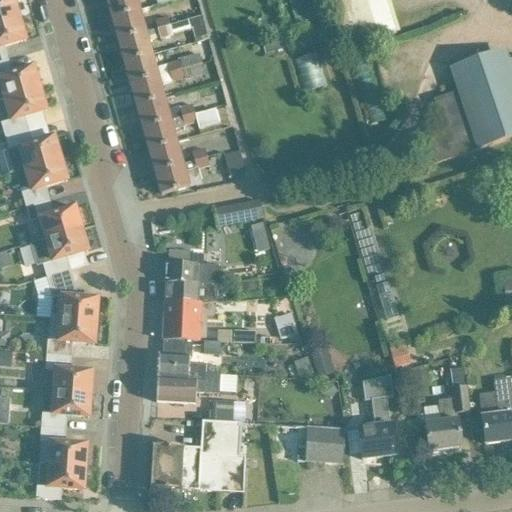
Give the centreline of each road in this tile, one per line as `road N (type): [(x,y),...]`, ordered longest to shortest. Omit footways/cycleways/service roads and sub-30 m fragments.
road 1 (residential): [(127,511),(137,278),(110,227)]
road 2 (residential): [(110,227),(363,168)]
road 3 (residential): [(110,227),(98,181),(104,165),(56,0)]
